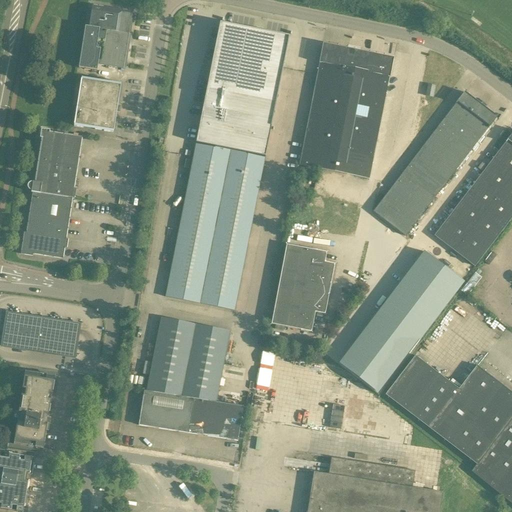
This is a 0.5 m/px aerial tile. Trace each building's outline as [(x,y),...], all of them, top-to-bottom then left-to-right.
[(123,69),(132,13),(92,6),(88,28),(85,27),(78,68),(82,69),(96,71),(97,65),(123,69)] [(290,40),(221,25),(192,158),(165,297),(234,311),(290,40)] [(369,179),(392,59),(323,45),(319,62),(320,62),(299,165),(369,179)] [(73,126),(113,133),(120,84),(81,78),(73,126)] [(432,97),(434,86),(428,85),(425,96),(432,97)] [(405,236),(488,128),(488,129),(497,117),(464,92),(373,211),(405,236)] [(36,171),(36,173),(35,181),(35,183),(32,183),(30,183),(28,184),(27,185),(27,187),(27,189),(29,191),(31,191),(31,192),(74,199),(74,198),(72,197),(73,188),(74,188),(74,187),(74,188),(75,179),(75,178),(77,169),(76,169),(77,168),(78,159),(78,158),(79,158),(80,149),(80,148),(82,139),(81,139),(81,138),(64,135),(62,135),(54,133),(54,134),(52,134),(52,133),(49,133),(49,131),(47,130),(47,129),(41,128),(40,129),(39,135),(40,135),(40,138),(41,138),(41,141),(41,143),(40,143),(39,151),(39,153),(38,161),(38,163),(37,163),(36,171)] [(511,216),(511,133),(505,143),(434,236),(474,266),(511,216)] [(481,163),(477,168),(482,172),(486,166),(481,163)] [(74,199),(31,192),(32,193),(23,252),(63,259),(72,199),(74,200),(74,199)] [(324,314),(334,264),(324,262),(326,252),(286,245),(271,324),(311,332),(315,312),(324,314)] [(464,282),(423,252),(338,364),(378,395),(464,282)] [(481,278),(474,273),(460,292),(466,296),(481,278)] [(215,402),(229,331),(161,317),(146,391),(215,402)] [(83,329),(12,318),(7,349),(19,351),(22,335),(81,345),(83,329)] [(511,392),(478,366),(460,389),(439,372),(408,412),(476,465),(471,472),(511,503),(511,392)] [(25,371),(13,444),(43,448),(54,376),(25,371)] [(237,441),(243,406),(215,402),(146,391),(143,391),(138,425),(237,441)] [(256,408),(249,407),(248,419),(254,420),(256,408)] [(0,508),(22,511),(28,480),(31,457),(0,452),(0,508)] [(439,511),(442,493),(410,488),(412,471),(348,461),(345,478),(313,473),(306,511),(439,511)] [(169,477),(164,480),(172,491),(177,488),(169,477)]
